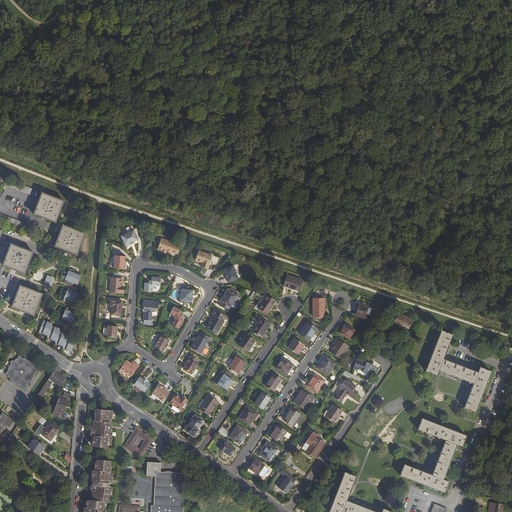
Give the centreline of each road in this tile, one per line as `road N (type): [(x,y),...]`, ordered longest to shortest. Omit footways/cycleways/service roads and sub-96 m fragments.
road 1 (track): [(4,0),(47,30),(511,168)]
road 2 (tertiary): [(283,511),(103,386)]
road 3 (unclassified): [(381,363),(390,375),(288,511)]
road 4 (residential): [(74,511),(88,387)]
